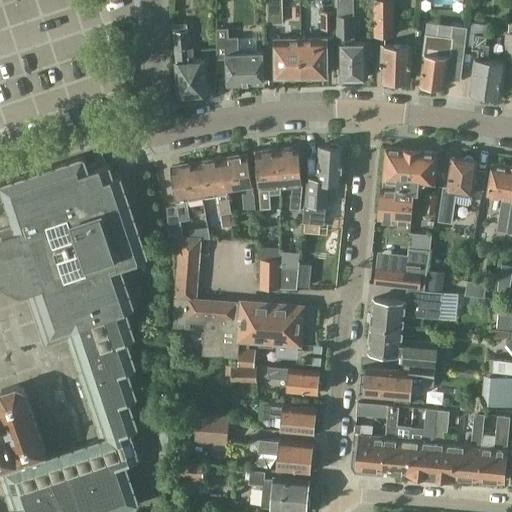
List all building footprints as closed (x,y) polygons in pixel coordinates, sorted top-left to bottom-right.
[(266,0),(267,22),(282,22),(281,0),(266,0)] [(342,15),(341,0),(334,0),(334,38),(342,38),(342,43),(339,43),(340,77),(367,77),(367,57),(372,57),(371,43),(354,43),(354,15),(342,15)] [(374,35),(394,34),(394,2),(374,2),(374,35)] [(333,29),(333,11),(321,11),(320,29),(333,29)] [(467,27),(465,42),(473,42),(475,33),(486,34),(487,23),(472,21),(467,27)] [(190,61),(187,23),(173,24),(175,62),(178,95),(208,93),(205,60),(190,61)] [(229,37),(229,28),(216,28),(218,60),(226,59),(228,85),(264,83),(262,51),(239,52),(238,36),(229,37)] [(488,60),(490,44),(487,43),(488,35),(475,33),(473,48),(479,48),(478,59),(477,58),(472,92),(499,95),(504,61),(488,60)] [(463,60),(465,38),(438,35),(436,55),(424,54),(420,83),(444,86),(446,70),(450,71),(452,59),(463,60)] [(275,75),(300,75),(300,38),(274,38),(275,75)] [(300,38),(300,75),(327,75),(327,38),(300,38)] [(409,80),(410,61),(412,61),(413,45),(381,44),(381,60),(383,60),(382,79),(409,80)] [(329,203),(331,181),(341,182),(343,146),(319,145),(317,175),(309,174),(307,201),(329,203)] [(272,149),(275,186),(292,184),(290,209),(301,209),(303,183),(299,150),(294,151),(294,147),(272,149)] [(410,181),(413,149),(404,148),(404,149),(386,147),(383,179),(410,181)] [(269,187),(275,186),(272,149),(260,150),(261,154),(255,155),(258,188),(260,209),(271,208),(269,187)] [(413,149),(410,181),(434,184),(438,152),(420,151),(420,150),(413,149)] [(11,509),(12,511),(112,511),(140,503),(126,462),(140,457),(130,430),(138,427),(130,400),(137,397),(129,370),(136,367),(127,340),(136,337),(126,310),(134,307),(121,266),(148,256),(120,173),(114,175),(109,161),(88,168),(84,154),(0,182),(0,183),(16,231),(2,235),(0,239),(0,277),(1,281),(21,292),(35,287),(51,335),(64,331),(100,437),(47,455),(25,389),(17,385),(0,390),(0,389),(0,468),(5,467),(18,505),(11,509)] [(224,159),(229,189),(248,186),(248,194),(243,195),(244,208),(254,207),(253,186),(248,155),(224,159)] [(480,189),(483,170),(476,169),(477,161),(451,157),(447,188),(444,187),(439,220),(453,221),(457,189),(473,191),(473,188),(480,189)] [(233,212),(229,189),(224,159),(197,163),(201,194),(217,192),(221,214),(233,212)] [(187,197),(201,194),(197,163),(171,167),(176,199),(177,206),(168,207),(169,235),(182,235),(180,221),(191,219),(187,197)] [(507,232),(511,201),(511,166),(492,163),(487,194),(502,197),(497,230),(507,232)] [(414,221),(419,192),(374,184),(369,213),(414,221)] [(435,211),(438,195),(427,193),(425,209),(435,211)] [(216,217),(216,227),(235,228),(235,218),(216,217)] [(258,245),(257,231),(244,233),(246,246),(258,245)] [(198,237),(181,236),(177,293),(195,294),(198,237)] [(408,254),(406,270),(422,272),(420,288),(424,289),(428,249),(409,247),(408,254)] [(277,288),(277,267),(277,260),(258,260),(259,288),(277,288)] [(295,289),(296,268),(277,267),(277,288),(295,289)] [(420,288),(422,272),(406,270),(382,267),(380,284),(420,288)] [(500,274),(497,290),(509,291),(511,276),(500,274)] [(371,322),(403,326),(404,314),(439,318),(442,291),(407,288),(405,301),(373,298),(371,322)] [(206,315),(205,335),(204,352),(231,353),(232,316),(233,313),(232,306),(234,306),(235,299),(188,296),(188,314),(206,315)] [(300,344),(303,305),(241,300),(238,339),(277,342),(276,356),(297,358),(298,344),(300,344)] [(401,342),(403,326),(371,322),(368,351),(400,353),(399,362),(437,365),(439,345),(401,342)] [(239,349),(239,365),(254,365),(254,349),(239,349)] [(491,370),(511,370),(511,357),(492,356),(491,370)] [(257,367),(257,375),(268,376),(269,365),(257,365),(257,367)] [(257,381),(257,367),(231,366),(231,378),(231,380),(257,381)] [(435,379),(436,368),(410,366),(410,371),(367,368),(364,395),(411,399),(413,377),(435,379)] [(317,393),(319,370),(289,367),(287,390),(317,393)] [(505,403),(508,377),(489,375),(485,401),(505,403)] [(357,401),(356,413),(365,414),(366,401),(357,401)] [(380,403),(379,416),(387,416),(388,405),(388,403),(380,403)] [(316,407),(284,404),(283,406),(265,404),(263,416),(282,417),(281,430),(313,434),(316,407)] [(407,473),(410,439),(396,438),(399,407),(388,405),(387,416),(385,436),(382,436),(379,470),(407,473)] [(432,441),(435,409),(426,408),(422,440),(410,439),(407,473),(407,474),(428,476),(432,441)] [(450,478),(453,443),(443,442),(444,430),(448,430),(449,411),(435,409),(432,441),(428,476),(450,478)] [(198,426),(227,429),(228,416),(200,413),(198,426)] [(480,463),(482,446),(485,415),(474,414),(470,445),(453,443),(450,478),(453,478),(453,477),(478,480),(480,463)] [(482,446),(480,463),(478,480),(504,482),(507,448),(510,416),(497,415),(494,447),(482,446)] [(379,470),(382,436),(371,435),(372,425),(361,424),(357,468),(379,470)] [(184,425),(183,438),(197,439),(198,426),(184,425)] [(226,444),(227,429),(198,426),(197,439),(196,441),(226,444)] [(280,442),(260,439),(259,452),(279,454),(278,467),(309,470),(312,443),(280,440),(280,442)] [(274,479),(265,478),(265,472),(252,470),(251,483),(265,484),(263,505),(272,506),(306,509),(308,481),(274,477),(274,479)]
